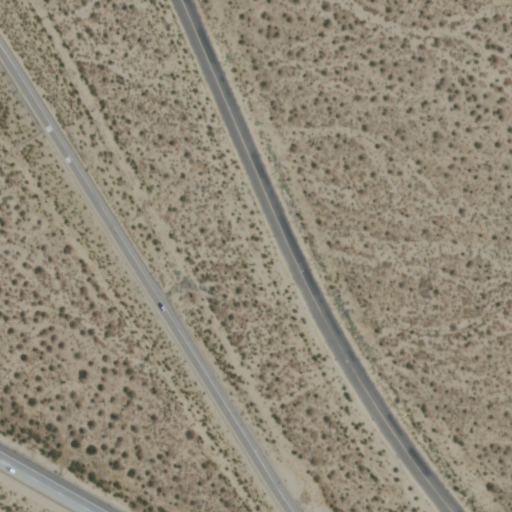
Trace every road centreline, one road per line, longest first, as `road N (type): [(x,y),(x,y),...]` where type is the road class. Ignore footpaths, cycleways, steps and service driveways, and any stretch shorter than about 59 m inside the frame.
road 1 (residential): [(450,511),(376,408),(301,273),(182,0)]
road 2 (motorway): [(288,511),(0,61)]
